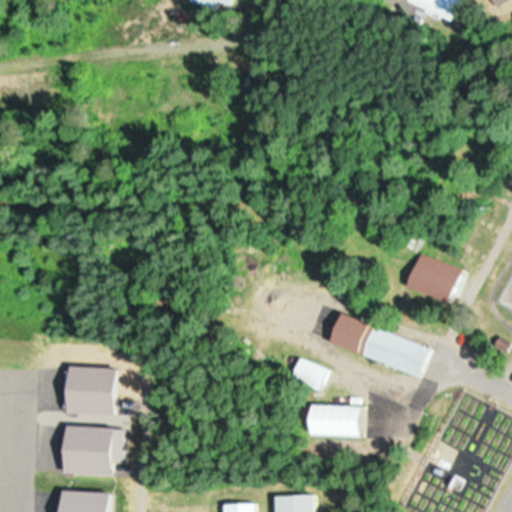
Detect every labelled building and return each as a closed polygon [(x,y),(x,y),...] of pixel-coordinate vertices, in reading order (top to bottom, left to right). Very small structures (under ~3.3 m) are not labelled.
[(238,0),(202,0),(235,10),(238,0)] [(421,0),(419,4),(465,22),(473,0),(421,0)] [(457,303),(465,280),(422,264),(414,287),(457,303)] [(428,376),(437,346),(379,328),(369,358),(428,376)] [(336,369),(308,358),(300,380),(328,391),(336,369)] [(314,436),(371,437),(372,407),(315,406),(314,436)] [(322,511),(322,496),(283,496),(283,511),(322,511)] [(263,511),(263,503),(231,504),(231,511),(263,511)]
